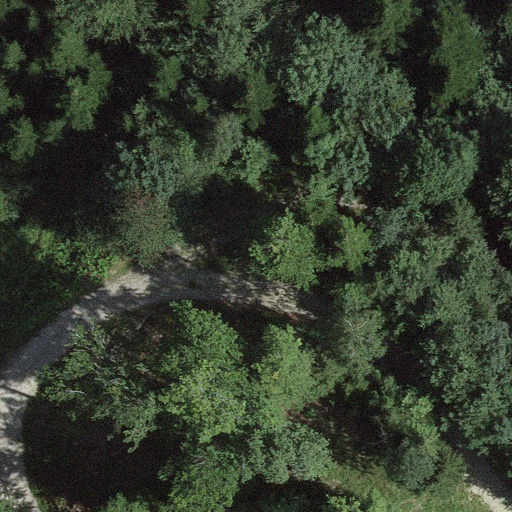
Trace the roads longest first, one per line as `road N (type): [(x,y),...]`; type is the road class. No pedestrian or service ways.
road 1 (track): [(20,511),(8,426),(53,347),(87,315),(159,291),(214,286),(266,293),(366,346),(434,405),(511,503)]
road 2 (track): [(511,298),(388,225),(347,210),(307,209),(208,237),(159,291)]
